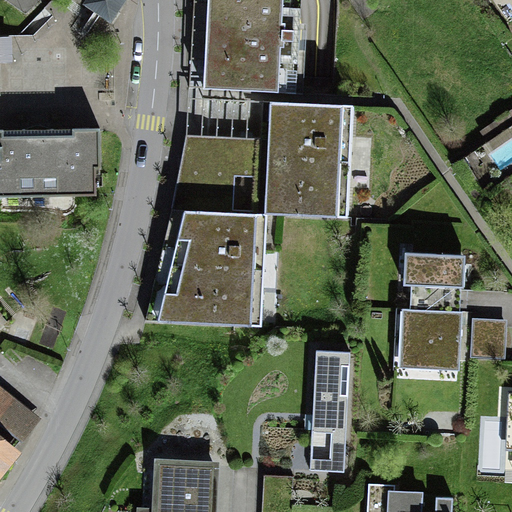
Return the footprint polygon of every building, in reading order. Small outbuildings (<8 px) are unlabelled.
[(0,0),(0,1),(27,22),(50,0),(0,0)] [(128,2),(124,0),(84,0),(80,6),(95,17),(109,27),(128,2)] [(290,0),(196,0),(194,95),(287,98),(290,0)] [(511,0),(483,0),(499,29),(511,22),(511,0)] [(170,139),(163,207),(261,216),(338,224),(349,116),(263,107),(259,147),(170,139)] [(0,207),(103,205),(102,133),(40,134),(0,134),(0,207)] [(261,216),(163,207),(152,328),(249,338),(261,216)] [(395,260),(393,318),(454,321),(457,263),(395,260)] [(0,312),(0,329),(9,321),(0,312)] [(454,321),(393,318),(383,318),(381,374),(452,377),(454,321)] [(345,360),(309,360),(308,466),(344,467),(345,360)] [(511,403),(501,403),(502,479),(511,478),(511,403)] [(0,422),(0,490),(34,451),(0,422)] [(214,511),(214,465),(143,465),(143,511),(214,511)] [(289,511),(291,481),(267,480),(265,511),(289,511)] [(449,511),(451,494),(359,490),(358,511),(449,511)]
